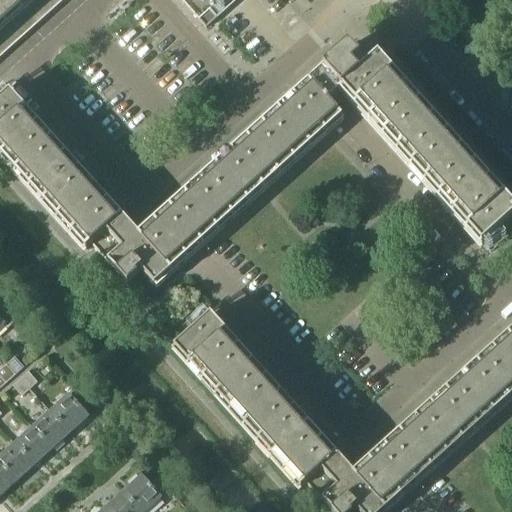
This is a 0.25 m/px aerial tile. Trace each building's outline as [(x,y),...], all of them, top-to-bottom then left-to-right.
[(0,0),(0,60),(67,0),(0,0)] [(180,0),(199,21),(223,0),(180,0)] [(324,70),(343,90),(483,247),(511,220),(511,206),(378,58),(367,68),(349,47),(324,70)] [(324,70),(140,236),(172,272),(342,118),(329,103),(343,90),(324,70)] [(172,272),(140,236),(10,93),(0,102),(0,156),(86,251),(92,246),(128,286),(138,278),(136,276),(141,272),(145,276),(142,279),(148,285),(151,283),(155,287),(172,272)] [(0,329),(3,327),(6,332),(15,324),(0,307),(0,329)] [(385,511),(387,511),(354,474),(212,315),(174,349),(301,490),(306,485),(330,511),(353,511),(356,510),(357,511),(385,511)] [(511,332),(354,474),(387,511),(511,398),(511,332)] [(15,358),(8,364),(18,374),(24,368),(15,358)] [(0,389),(18,374),(8,364),(0,371),(0,389)] [(29,373),(22,379),(31,389),(38,383),(29,373)] [(31,389),(22,379),(13,387),(22,397),(31,389)] [(68,397),(51,412),(71,434),(88,418),(68,397)] [(51,412),(33,428),(53,451),(71,434),(51,412)] [(33,428),(16,445),(36,467),(53,451),(33,428)] [(16,445),(0,458),(0,462),(18,483),(36,467),(16,445)] [(0,462),(0,499),(18,483),(0,462)] [(140,478),(123,493),(139,511),(147,511),(161,500),(140,478)] [(139,511),(123,493),(106,510),(107,511),(139,511)]
